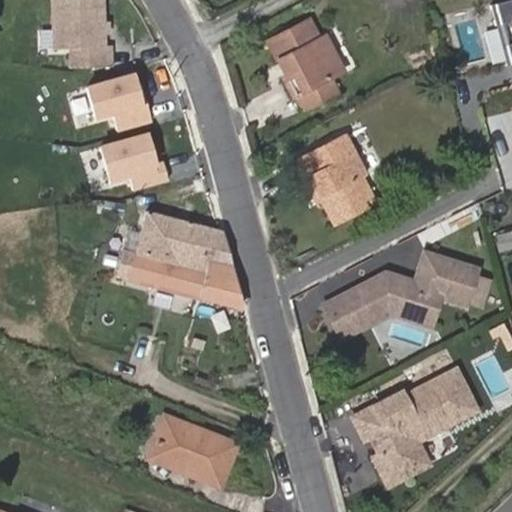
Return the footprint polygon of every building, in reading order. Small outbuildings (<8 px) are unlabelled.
[(104,0),(48,0),(47,47),(64,48),(64,67),(112,68),(113,48),(103,48),(104,0)] [(511,1),(491,7),(496,28),(500,27),(511,67),(511,66),(511,1)] [(302,113),(337,94),(329,79),(342,71),(324,37),(317,40),(307,21),(265,44),(276,63),(282,60),(291,75),(285,79),(282,80),(293,101),(294,99),(302,113)] [(276,63),(285,79),(291,75),(282,60),(276,63)] [(133,69),(83,84),(94,120),(114,114),(119,130),(149,121),(133,69)] [(147,131),(97,147),(109,183),(128,176),(133,192),(163,183),(147,131)] [(362,179),(366,177),(344,136),(292,164),(303,184),(306,183),(311,179),(322,200),(336,227),(376,205),(362,179)] [(317,203),(322,200),(311,179),(306,183),(317,203)] [(243,311),(221,231),(147,210),(141,233),(137,232),(132,251),(129,250),(122,275),(132,278),(131,281),(243,311)] [(432,327),(441,297),(467,305),(478,270),(425,253),(416,283),(387,274),(374,281),(376,284),(368,289),(366,285),(326,306),(339,331),(370,314),(383,318),(391,314),(432,327)] [(343,339),(383,318),(370,314),(339,331),(343,339)] [(425,449),(420,440),(480,409),(459,368),(407,395),(404,391),(356,416),(368,441),(374,438),(382,434),(389,447),(380,452),(375,454),(391,485),(417,471),(409,457),(425,449)] [(188,465),(185,472),(223,487),(241,444),(171,417),(157,453),(177,461),(188,465)] [(389,447),(382,434),(374,438),(380,452),(389,447)] [(432,463),(425,449),(409,457),(417,471),(432,463)] [(175,468),(185,472),(188,465),(177,461),(175,468)]
